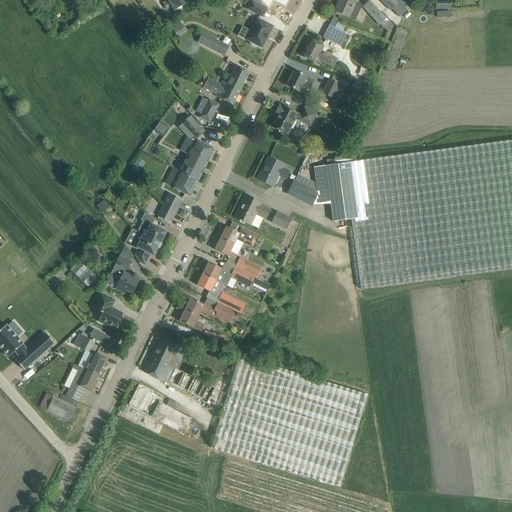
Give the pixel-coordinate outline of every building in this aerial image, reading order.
[(167,0),(174,10),(189,1),(188,0),(167,0)] [(261,0),(270,9),(274,0),(286,7),(289,0),(261,0)] [(356,0),(339,0),(335,11),(355,20),(361,5),(355,2),(356,0)] [(379,25),(386,19),(369,0),(362,6),(379,25)] [(380,0),(391,10),(398,3),(399,2),(397,1),(397,0),(396,0),(380,0)] [(266,9),(252,1),(248,9),(262,17),(266,9)] [(243,28),(239,36),(251,42),(250,43),(251,44),(252,45),(253,46),(254,46),(255,46),(256,46),(257,45),(262,48),(273,27),(257,18),(250,32),(243,28)] [(333,18),(323,38),(341,46),(347,34),(342,32),(345,28),(337,24),(338,21),(333,18)] [(211,37),(206,46),(224,55),(228,47),(211,37)] [(324,46),(319,44),(310,40),(302,56),(315,63),(317,59),(330,65),(334,57),(321,51),(324,46)] [(223,81),(221,85),(226,88),(226,87),(231,89),(233,86),(240,90),(249,73),(236,66),(228,84),(223,81)] [(294,71),(287,86),(299,92),(299,91),(307,95),(314,81),(294,71)] [(226,88),(221,85),(208,79),(203,88),(216,95),(215,96),(232,105),(240,90),(233,86),(231,89),(226,87),(226,88)] [(329,79),(321,93),(332,99),(333,98),(338,101),(345,88),(338,84),(330,80),(329,79)] [(350,90),(361,96),(365,88),(354,82),(350,90)] [(219,105),(210,100),(208,100),(208,101),(203,98),(196,111),(201,114),(199,117),(209,123),(219,105)] [(276,118),(275,118),(271,127),(287,135),(296,117),(299,119),(298,120),(310,126),(316,114),(304,108),(300,116),(298,114),(298,113),(282,105),(281,106),(279,105),(275,114),(278,115),(276,118)] [(183,123),(197,138),(204,132),(190,117),(183,123)] [(151,132),(160,138),(167,127),(158,122),(151,132)] [(214,150),(196,140),(195,143),(187,139),(181,150),(189,154),(186,160),(193,163),(197,155),(208,161),(214,150)] [(511,140),(325,166),(330,203),(333,222),(350,219),(360,289),(511,268),(511,140)] [(186,160),(179,172),(197,182),(208,161),(197,155),(193,163),(186,160)] [(278,176),(285,179),(289,171),(282,168),(283,165),(268,158),(264,166),(265,167),(259,180),(272,187),(278,176)] [(134,164),(131,168),(138,173),(141,169),(134,164)] [(190,197),(197,182),(179,172),(173,169),(166,184),(172,187),(190,197)] [(319,185),(298,174),(288,194),(312,206),(319,193),(316,191),(319,185)] [(176,212),(181,201),(169,195),(164,205),(176,212)] [(261,203),(254,200),(245,196),(235,217),(251,225),(256,214),(265,219),(270,209),(260,204),(261,203)] [(176,212),(164,205),(158,216),(170,222),(176,212)] [(286,230),(291,219),(277,212),(272,223),(286,230)] [(138,232),(160,244),(166,232),(151,225),(154,218),(145,214),(141,220),(143,221),(138,232)] [(221,238),(220,238),(240,248),(243,242),(252,247),(258,235),(244,228),(241,234),(239,233),(226,227),(223,232),(222,232),(220,232),(219,236),(219,237),(221,238)] [(160,244),(138,232),(130,246),(136,249),(137,248),(139,249),(136,254),(135,255),(137,258),(141,263),(145,265),(148,259),(150,254),(154,256),(158,248),(159,248),(161,244),(160,244)] [(240,248),(220,238),(214,250),(228,256),(235,260),(240,248)] [(102,257),(97,246),(90,249),(95,260),(102,257)] [(131,262),(122,257),(119,256),(113,269),(117,271),(114,278),(119,281),(117,285),(133,293),(139,281),(124,273),(126,269),(127,270),(131,262)] [(240,257),(236,267),(258,278),(262,269),(240,257)] [(208,262),(203,274),(223,284),(227,286),(231,278),(250,288),(255,277),(235,268),(232,274),(208,262)] [(223,284),(203,274),(197,285),(210,292),(217,295),(223,284)] [(38,320),(57,303),(39,284),(20,302),(38,320)] [(217,302),(236,311),(241,313),(246,304),(222,293),(217,302)] [(114,301),(105,296),(100,294),(93,308),(102,312),(97,321),(106,325),(107,324),(115,328),(116,326),(117,326),(120,321),(119,320),(122,314),(111,308),(114,301)] [(185,309),(198,316),(200,312),(209,316),(214,319),(216,315),(231,322),(236,311),(217,302),(214,310),(204,305),(204,304),(191,298),(185,309)] [(15,313),(24,307),(21,303),(12,310),(15,313)] [(198,316),(185,309),(179,321),(192,328),(192,327),(201,332),(205,325),(196,320),(198,316)] [(7,325),(0,331),(0,347),(9,357),(15,352),(19,356),(20,357),(25,353),(33,362),(54,343),(46,333),(28,350),(23,344),(24,344),(7,325)] [(93,329),(90,337),(106,345),(109,337),(93,329)] [(225,336),(205,331),(203,338),(223,343),(225,336)] [(94,342),(78,334),(76,339),(83,342),(80,348),(85,351),(89,353),(94,342)] [(161,338),(153,355),(179,368),(181,364),(170,359),(177,346),(161,338)] [(89,353),(85,351),(78,366),(85,370),(85,372),(89,374),(90,372),(92,373),(91,373),(99,377),(107,359),(94,353),(93,355),(89,353)] [(153,355),(145,373),(154,377),(207,403),(215,387),(178,369),(179,368),(153,355)] [(368,395),(239,357),(211,448),(340,487),(368,395)] [(85,370),(78,366),(74,364),(72,368),(78,371),(74,379),(79,381),(77,385),(73,382),(66,397),(78,403),(85,389),(92,392),(99,377),(91,373),(92,373),(90,372),(89,374),(85,372),(85,370)] [(55,398),(48,412),(69,422),(76,408),(55,398)] [(159,402),(151,416),(184,433),(191,419),(159,402)]
